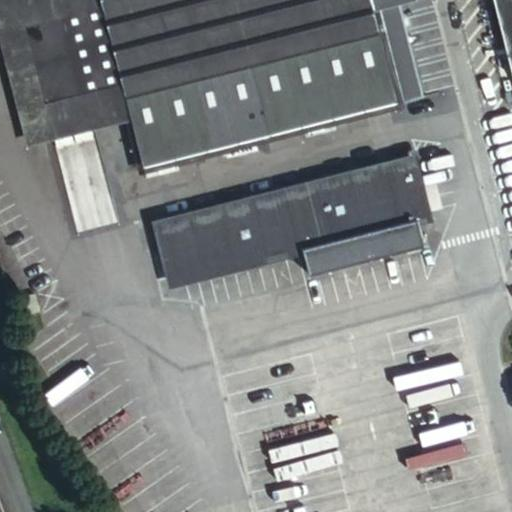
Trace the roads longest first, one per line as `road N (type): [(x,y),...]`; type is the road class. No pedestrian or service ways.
road 1 (unknown): [(148,308),(187,442),(230,511)]
road 2 (unknown): [(339,304),(388,511)]
